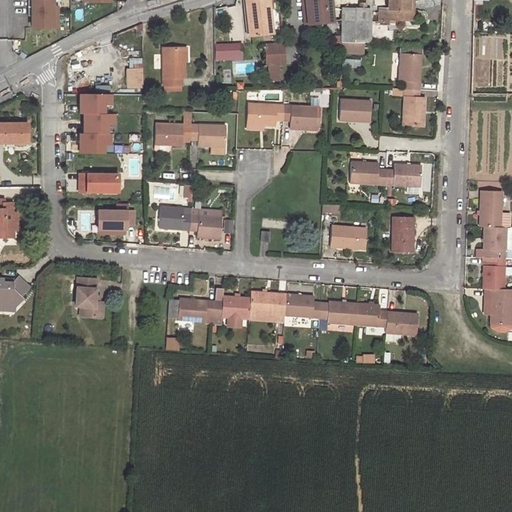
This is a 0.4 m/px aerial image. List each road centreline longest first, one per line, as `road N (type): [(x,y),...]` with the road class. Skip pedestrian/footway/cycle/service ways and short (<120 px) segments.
road 1 (residential): [(461,0),(441,273),(427,281),(237,265)]
road 2 (residential): [(237,265),(58,245),(50,228),(50,84),(37,62)]
road 3 (unclassified): [(37,62),(101,28),(196,0)]
